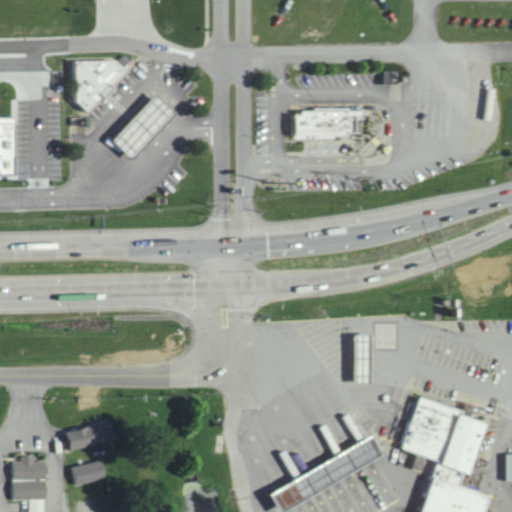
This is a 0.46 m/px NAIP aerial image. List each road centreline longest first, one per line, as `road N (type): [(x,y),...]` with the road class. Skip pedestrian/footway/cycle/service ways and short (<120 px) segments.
road 1 (primary): [(0,288),(342,279),(447,252),(511,223)]
road 2 (primary): [(511,194),(397,225),(222,249),(0,251)]
road 3 (residential): [(242,56),(416,49),(434,55),(454,88),(448,121),(420,159),(244,168)]
road 4 (residential): [(0,201),(129,190),(197,124),(243,123)]
road 5 (residential): [(222,249),(244,168),(242,0)]
road 6 (residential): [(219,0),(220,248)]
road 7 (residential): [(0,378),(173,379)]
